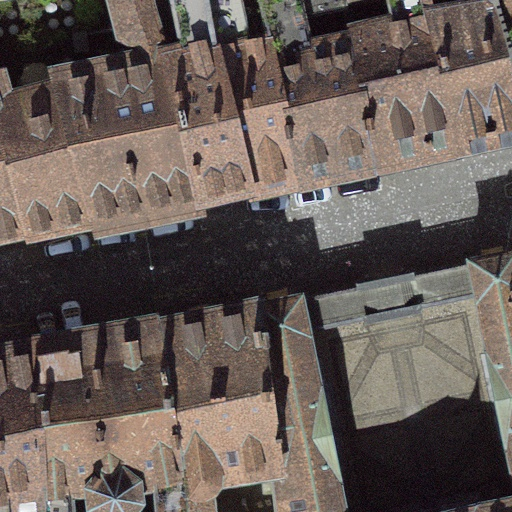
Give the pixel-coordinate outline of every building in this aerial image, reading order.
[(0,0),(0,49),(32,44),(25,0),(0,0)] [(25,0),(32,44),(47,43),(85,39),(78,0),(25,0)] [(150,0),(78,0),(85,39),(47,43),(56,78),(145,62),(145,60),(165,56),(150,0)] [(150,0),(165,56),(201,193),(225,187),(249,182),(224,75),(208,11),(217,9),(215,0),(150,0)] [(277,176),(299,171),(264,0),(260,0),(267,32),(250,36),(241,0),(215,0),(217,9),(208,11),(224,75),(249,182),(277,176)] [(264,0),(299,171),(322,166),(322,168),(338,165),(355,161),(355,159),(373,155),(346,0),(264,0)] [(397,150),(397,152),(415,148),(432,145),(431,143),(455,138),(425,0),(346,0),(373,155),(397,150)] [(491,130),(511,125),(511,71),(493,0),(425,0),(455,138),(491,130)] [(511,0),(493,0),(511,71),(511,0)] [(62,220),(91,214),(56,78),(47,43),(32,44),(0,49),(0,118),(28,227),(62,220)] [(149,203),(201,193),(165,56),(145,60),(145,62),(56,78),(91,214),(92,214),(149,203)] [(0,232),(28,227),(0,118),(0,232)] [(511,511),(511,250),(471,259),(471,261),(410,274),(410,272),(384,277),(365,281),(359,282),(359,285),(300,297),(300,295),(257,304),(257,305),(283,511),(511,511)] [(283,511),(257,305),(208,315),(160,326),(183,476),(187,511),(283,511)] [(187,511),(183,476),(160,326),(97,337),(35,347),(43,490),(44,511),(187,511)] [(35,347),(7,353),(0,354),(0,511),(44,511),(43,490),(35,347)]
